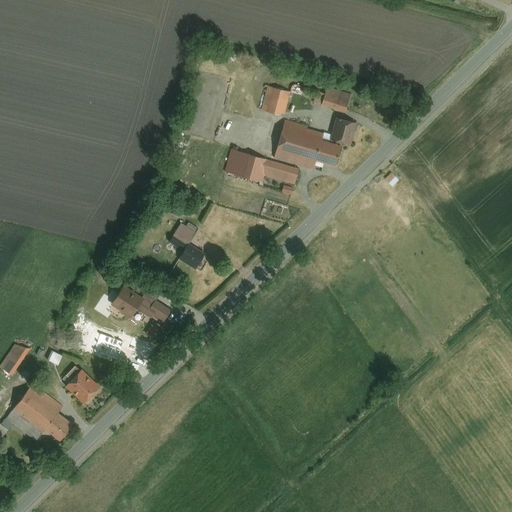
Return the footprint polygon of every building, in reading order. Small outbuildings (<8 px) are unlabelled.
[(262,109),(285,114),(290,92),(268,86),(262,109)] [(328,87),(326,94),(317,91),(314,102),(346,111),(351,94),(328,87)] [(338,117),(333,135),(307,128),(307,125),(286,120),(276,156),(314,167),(316,160),(334,165),(340,145),(335,143),(336,140),(350,144),(356,122),(338,117)] [(299,168),(232,149),(225,172),(262,182),(265,175),(294,184),(299,168)] [(293,187),(284,185),(282,192),(291,194),(293,187)] [(188,244),(198,228),(189,221),(186,227),(181,223),(173,235),(188,244)] [(189,247),(181,260),(195,269),(204,256),(189,247)] [(170,310),(155,299),(153,301),(143,294),(142,297),(123,285),(110,305),(130,318),(137,308),(150,317),(152,313),(162,320),(170,310)] [(0,367),(10,375),(29,349),(16,345),(0,366),(0,367)] [(51,350),(46,359),(58,365),(63,356),(51,350)] [(98,386),(79,367),(63,384),(82,402),(98,386)] [(33,382),(10,410),(41,434),(45,430),(58,413),(63,406),(33,382)] [(58,413),(45,430),(58,440),(71,423),(58,413)]
